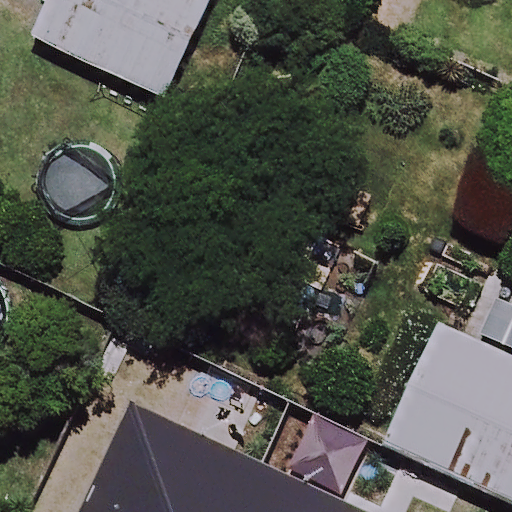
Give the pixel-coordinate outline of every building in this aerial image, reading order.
[(54,0),(34,43),(166,106),(217,0),(54,0)] [(109,198),(66,143),(21,179),(64,234),(109,198)] [(381,452),(505,511),(511,511),(511,350),(507,361),(441,329),(381,452)] [(93,511),(222,511),(233,489),(196,472),(223,413),(154,381),(93,511)] [(505,511),(381,452),(351,511),(505,511)]
